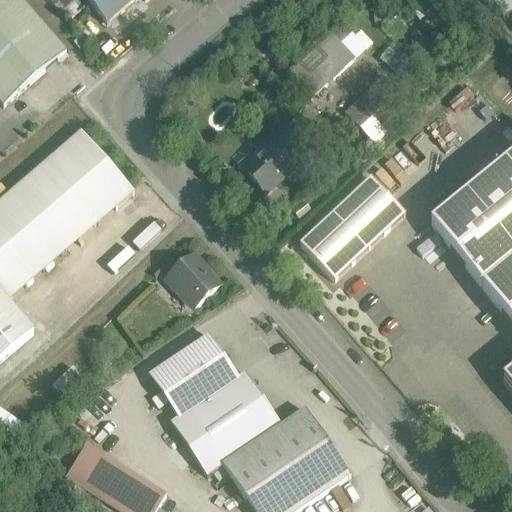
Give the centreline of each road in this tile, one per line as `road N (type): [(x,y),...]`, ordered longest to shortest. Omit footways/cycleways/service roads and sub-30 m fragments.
road 1 (residential): [(127,89),(120,113),(140,145),(462,511)]
road 2 (unclassified): [(127,89),(226,0)]
